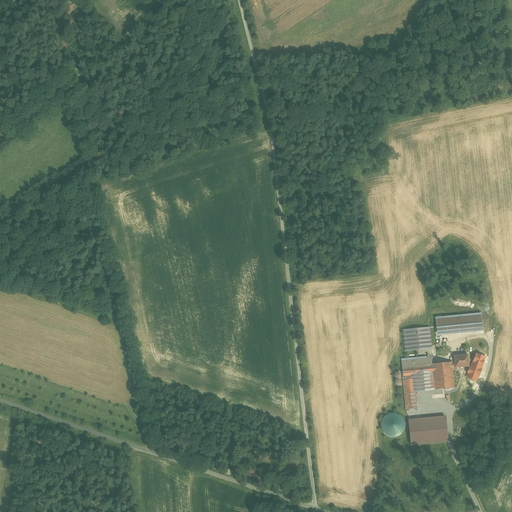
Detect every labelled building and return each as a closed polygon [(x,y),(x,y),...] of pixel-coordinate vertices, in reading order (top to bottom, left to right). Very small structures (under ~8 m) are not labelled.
[(433,318),(434,330),(435,335),(481,331),(479,315),(433,318)] [(429,327),(402,330),(404,353),(431,350),(429,327)] [(468,355),(454,356),(454,361),(455,368),(469,367),(468,355)] [(431,357),(401,360),(403,376),(413,375),(414,392),(434,390),(432,364),(431,357)] [(432,364),(434,390),(454,388),(452,370),(452,362),(451,362),(432,364)] [(413,375),(403,376),(406,410),(416,409),(414,392),(413,375)] [(386,415),(382,418),(380,422),(379,427),(381,432),(384,435),(388,438),(393,438),(397,437),(401,434),(404,430),(404,425),(403,420),(400,416),(396,414),(391,414),(386,415)] [(445,422),(410,424),(411,436),(446,434),(445,422)]
